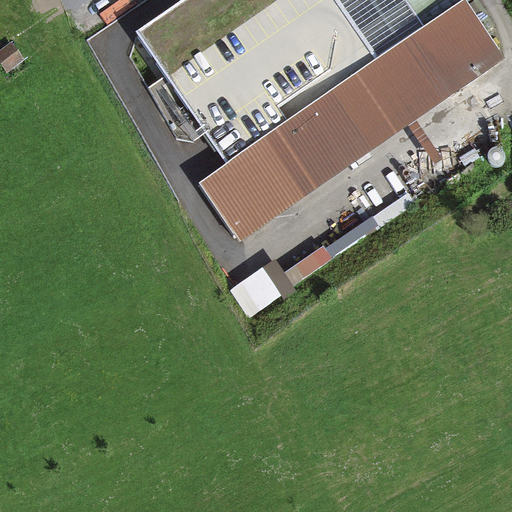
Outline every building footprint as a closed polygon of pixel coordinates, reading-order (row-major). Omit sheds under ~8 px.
[(382,67),(362,39),(335,0),(183,0),(137,32),(232,170),(382,67)] [(239,234),(499,56),(480,29),(492,21),(477,0),(405,0),(410,6),(362,39),(382,67),(232,170),(207,188),(239,234)] [(405,0),(335,0),(362,39),(410,6),(405,0)] [(0,62),(7,72),(23,61),(12,44),(0,52),(0,62)] [(370,218),(288,278),(297,291),(380,231),(370,218)] [(232,288),(248,320),(293,299),(277,267),(232,288)]
